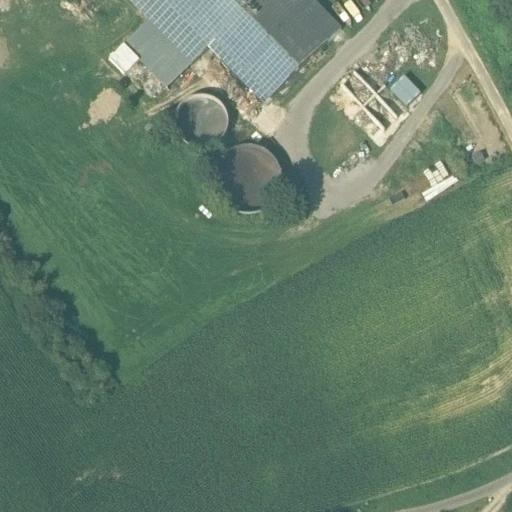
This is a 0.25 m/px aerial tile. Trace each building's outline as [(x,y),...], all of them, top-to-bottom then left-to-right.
[(222,35),(187,0),(129,0),(148,19),(192,63),(210,46),(216,41),(222,35)] [(187,0),(222,35),(257,0),(187,0)] [(328,43),(285,0),(257,0),(222,35),(216,41),(271,98),(328,43)] [(341,29),(312,0),(285,0),(328,43),(341,29)] [(169,87),(192,63),(148,19),(125,42),(169,87)] [(271,98),(216,41),(210,46),(266,103),(271,98)] [(218,102),(201,95),(184,102),(175,118),(178,136),(192,147),(210,147),(224,135),(227,117),(218,102)] [(267,151),(246,146),(227,153),(215,171),(216,191),(230,208),(250,213),(269,206),(281,188),(280,167),(267,151)]
